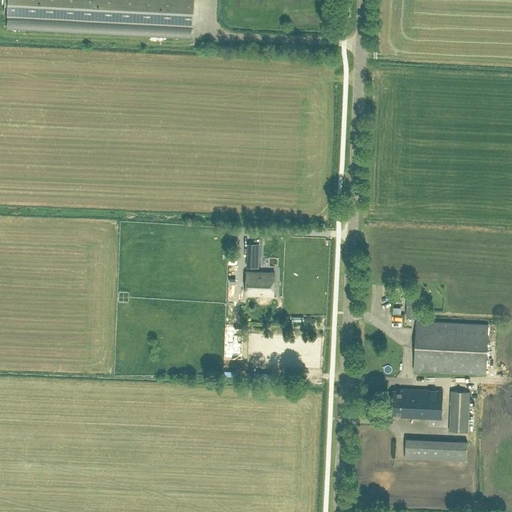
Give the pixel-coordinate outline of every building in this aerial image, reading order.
[(8,0),(8,16),(193,26),(193,0),(8,0)] [(247,271),(246,294),(274,295),(275,272),(247,271)] [(488,324),(416,320),(414,370),(486,374),(488,324)] [(224,360),(240,360),(242,328),(226,328),(224,360)] [(401,416),(440,418),(442,390),(404,388),(404,390),(393,390),(392,414),(401,414),(401,416)] [(468,431),(470,391),(450,390),(449,430),(468,431)] [(405,457),(466,459),(467,441),(406,438),(405,457)]
